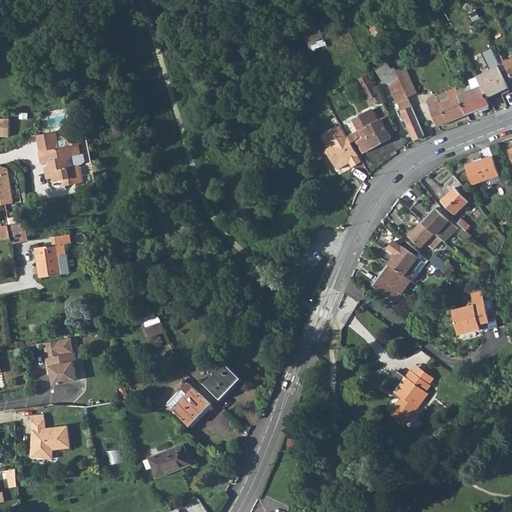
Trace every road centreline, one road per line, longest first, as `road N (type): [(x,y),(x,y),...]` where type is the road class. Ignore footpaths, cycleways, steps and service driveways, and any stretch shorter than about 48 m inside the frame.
road 1 (tertiary): [(312,331),(364,214),(386,184),(418,155),(511,115)]
road 2 (tertiary): [(312,331),(234,511)]
